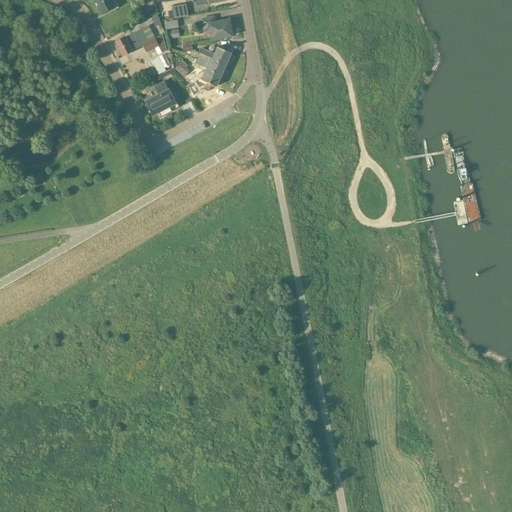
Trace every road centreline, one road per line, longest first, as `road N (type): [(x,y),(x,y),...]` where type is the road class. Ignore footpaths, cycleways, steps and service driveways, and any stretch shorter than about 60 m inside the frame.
road 1 (unclassified): [(0,284),(237,147),(261,109),(254,67)]
road 2 (residential): [(254,67),(234,98),(150,139),(85,14),(62,0)]
road 3 (track): [(369,222),(343,503)]
